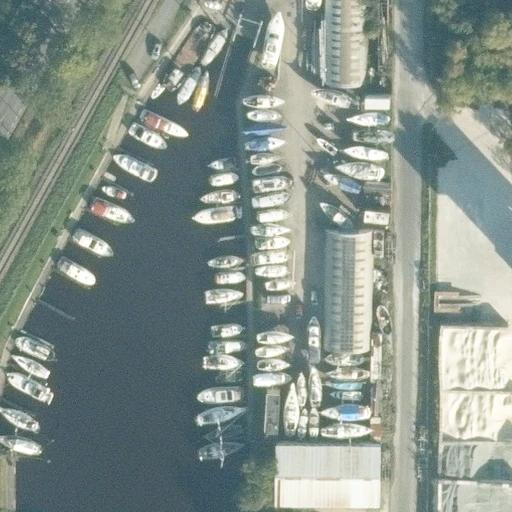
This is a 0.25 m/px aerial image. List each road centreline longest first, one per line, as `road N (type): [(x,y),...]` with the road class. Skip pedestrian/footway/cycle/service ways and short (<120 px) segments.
road 1 (unclassified): [(410,0),(402,511)]
road 2 (unknown): [(417,0),(483,191)]
road 3 (secondary): [(67,0),(0,120)]
